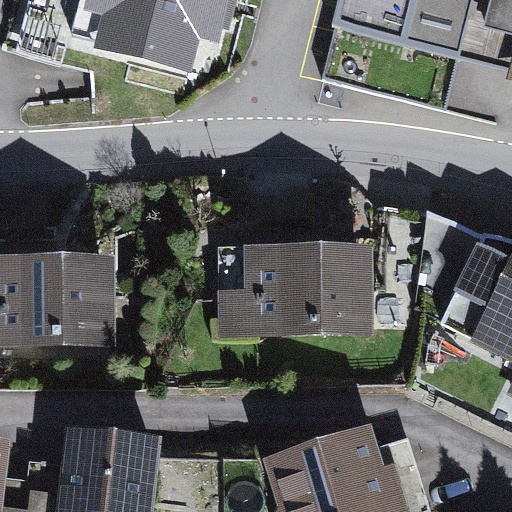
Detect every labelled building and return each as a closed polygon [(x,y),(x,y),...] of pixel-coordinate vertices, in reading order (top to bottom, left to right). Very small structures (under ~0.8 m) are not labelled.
[(96,0),(87,36),(193,65),(209,0),(96,0)] [(345,0),(338,32),(453,59),(467,0),(345,0)] [(511,35),(496,91),(511,95),(511,35)] [(511,243),(464,350),(511,371),(511,390),(509,398),(511,399),(511,243)] [(374,249),(220,249),(220,345),(375,345),(374,249)] [(121,259),(0,264),(0,357),(125,352),(121,259)] [(148,511),(157,443),(63,433),(54,511),(148,511)] [(396,511),(374,433),(256,465),(269,511),(396,511)]
